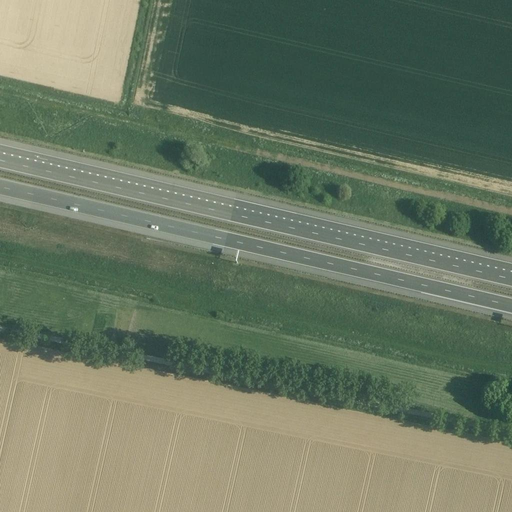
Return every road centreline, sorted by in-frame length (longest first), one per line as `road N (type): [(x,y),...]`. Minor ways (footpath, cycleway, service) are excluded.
road 1 (motorway): [(0,186),(511,307)]
road 2 (motorway): [(511,279),(0,160)]
road 3 (unclassified): [(511,433),(0,328)]
